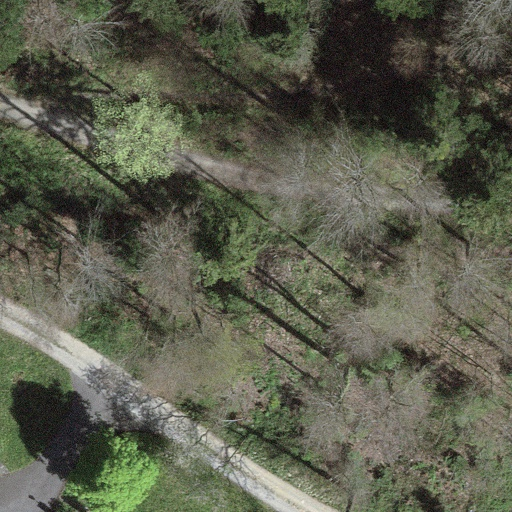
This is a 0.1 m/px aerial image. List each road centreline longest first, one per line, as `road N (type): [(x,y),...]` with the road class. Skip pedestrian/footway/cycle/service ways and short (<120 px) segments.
road 1 (track): [(511,187),(471,192),(199,168),(0,102)]
road 2 (residential): [(371,511),(0,322)]
